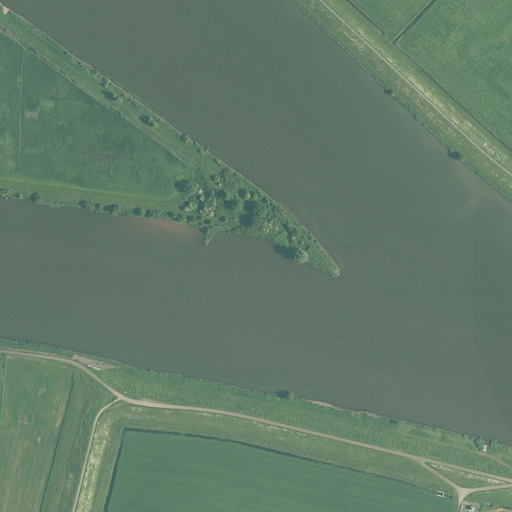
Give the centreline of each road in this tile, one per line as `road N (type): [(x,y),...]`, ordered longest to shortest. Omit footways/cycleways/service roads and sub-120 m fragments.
road 1 (unclassified): [(511,480),(233,414),(127,399),(74,361),(0,349)]
road 2 (track): [(199,164),(0,16)]
road 3 (track): [(0,177),(168,198),(193,170)]
